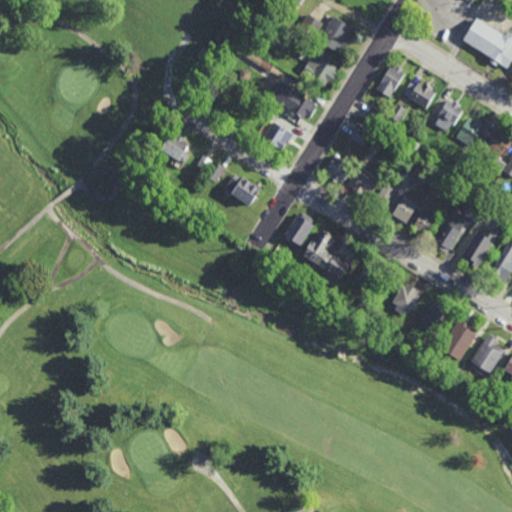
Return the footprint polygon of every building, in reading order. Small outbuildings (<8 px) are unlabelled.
[(314,38),(299,28),(308,14),(323,23),(314,38)] [(333,18),(351,28),(347,36),(351,38),(346,48),(340,45),(337,53),(318,41),(333,18)] [(463,40),(506,69),(511,59),(511,48),(511,46),(511,34),(507,31),(504,36),(477,18),(463,40)] [(273,36),(269,34),(273,28),(277,31),(273,36)] [(284,72),(279,79),(240,53),(244,46),(284,72)] [(319,49),(327,53),(322,60),(336,69),(334,73),(337,75),(331,86),(327,83),(325,86),(306,74),(319,49)] [(376,89),(390,98),(404,75),(401,73),(403,70),(396,66),(394,69),(391,66),(376,89)] [(248,80),(243,80),(239,77),(239,72),(243,69),(248,69),(251,72),(251,77),(248,80)] [(419,83),(424,86),(426,84),(433,88),(430,91),(435,94),(427,108),(409,98),(419,83)] [(296,94),(313,104),(311,107),(316,109),(311,119),(306,116),(303,119),(283,107),(288,99),(291,101),(296,94)] [(447,101),(453,104),(455,101),(461,104),(458,108),(464,111),(454,127),(451,125),(448,131),(436,124),(440,118),(438,117),(447,101)] [(398,122),(390,117),(398,104),(406,109),(398,122)] [(381,129),(364,119),(373,105),(389,114),(381,129)] [(468,118),(476,122),(478,119),(486,125),(473,147),(457,135),(468,118)] [(273,123),(293,135),(283,151),(264,140),(273,123)] [(363,146),(350,138),(359,124),(372,132),(363,146)] [(497,131),(502,133),(504,130),(511,135),(509,139),(511,141),(511,143),(504,157),(502,155),(498,161),(483,151),(497,131)] [(171,133),(176,136),(178,132),(187,137),(184,141),(190,144),(185,152),(191,156),(185,165),(160,151),(171,133)] [(376,154),(369,150),(377,138),(384,143),(376,154)] [(469,170),(461,166),(470,151),(477,156),(469,170)] [(205,171),(196,166),(203,155),(212,160),(205,171)] [(335,156),(352,168),(343,183),(324,171),(335,156)] [(511,156),(511,176),(503,171),(511,156)] [(498,176),(490,170),(498,159),(506,164),(498,176)] [(419,178),(409,172),(417,160),(427,166),(419,178)] [(216,183),(212,180),(209,185),(205,182),(208,177),(205,176),(214,162),(225,168),(216,183)] [(362,172),(380,183),(369,198),(353,186),(362,172)] [(241,179),(260,191),(249,207),(230,194),(241,179)] [(438,196),(430,191),(438,179),(445,184),(438,196)] [(386,184),(397,190),(384,211),(373,203),(386,184)] [(404,196),(418,205),(406,223),(393,214),(404,196)] [(474,222),(463,215),(472,201),(483,208),(474,222)] [(245,215),(234,208),(238,202),(248,210),(245,215)] [(208,219),(200,214),(202,210),(211,215),(208,219)] [(426,211),(439,218),(429,234),(414,226),(422,213),(425,214),(426,211)] [(452,213),(465,221),(446,253),(433,244),(452,213)] [(218,226),(209,221),(212,215),(221,220),(218,226)] [(297,217),(313,227),(301,246),(284,236),(297,217)] [(304,256),(341,279),(349,264),(327,251),(335,239),(322,231),(315,245),(311,242),(304,256)] [(476,236),(489,245),(476,266),(461,257),(476,236)] [(511,273),(511,245),(509,243),(489,275),(504,286),(511,273)] [(355,282),(370,292),(382,272),(367,263),(355,282)] [(393,302),(398,305),(395,311),(403,315),(407,310),(410,312),(419,297),(415,295),(419,290),(406,283),(404,287),(402,286),(393,302)] [(362,314),(356,310),(364,297),(370,301),(362,314)] [(417,316),(412,314),(420,301),(425,303),(417,316)] [(431,304),(446,313),(435,329),(421,321),(431,304)] [(459,319),(470,327),(469,329),(476,334),(460,361),(441,348),(459,319)] [(488,335),(499,341),(496,345),(505,351),(489,376),(470,363),(488,335)] [(413,346),(408,342),(412,336),(418,340),(413,346)] [(430,355),(418,347),(426,336),(437,344),(430,355)] [(511,356),(511,375),(503,369),(511,356)]
